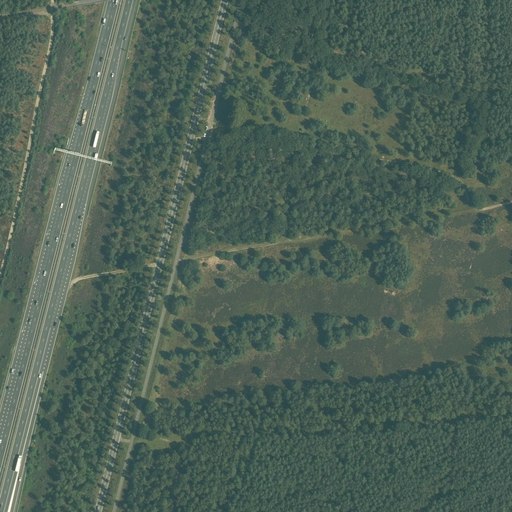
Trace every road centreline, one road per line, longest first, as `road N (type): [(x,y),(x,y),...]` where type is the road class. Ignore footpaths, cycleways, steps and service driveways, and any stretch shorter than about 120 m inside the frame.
road 1 (track): [(281,242),(185,264),(150,414),(155,437),(511,416)]
road 2 (primary): [(97,511),(224,0)]
road 3 (motorway): [(114,0),(0,447)]
road 4 (motorway): [(38,371),(131,0)]
road 5 (track): [(195,118),(274,128),(453,174),(472,210)]
road 6 (track): [(51,11),(0,275)]
road 7 (track): [(281,242),(310,88),(314,0)]
road 8 (track): [(511,203),(281,242)]
road 9 (motorway): [(2,511),(38,371)]
road 10 (motorway): [(11,511),(38,371)]
